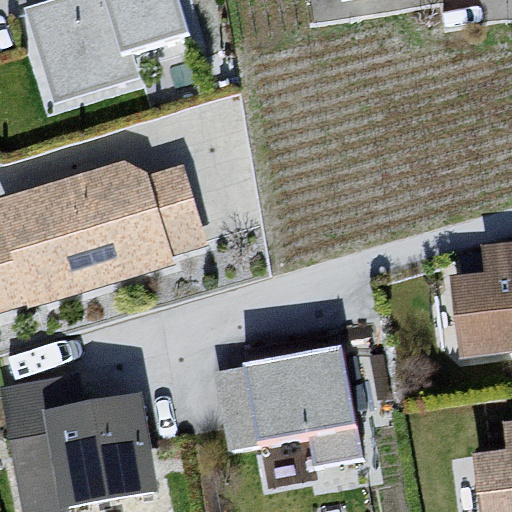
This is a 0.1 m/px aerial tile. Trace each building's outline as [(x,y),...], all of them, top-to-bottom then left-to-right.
[(180,0),(65,0),(27,12),(49,84),(192,40),(180,0)] [(166,254),(202,243),(181,176),(146,186),(144,182),(125,172),(6,208),(10,223),(0,225),(0,309),(33,299),(35,304),(169,263),(166,254)] [(511,251),(491,254),(494,283),(460,287),(469,357),(511,351),(511,251)] [(247,370),(261,449),(310,440),(316,470),(365,461),(345,352),(247,370)] [(154,492),(146,451),(138,406),(74,417),(68,385),(9,395),(26,492),(66,485),(70,508),(154,492)] [(511,511),(511,460),(482,465),(488,511),(511,511)]
